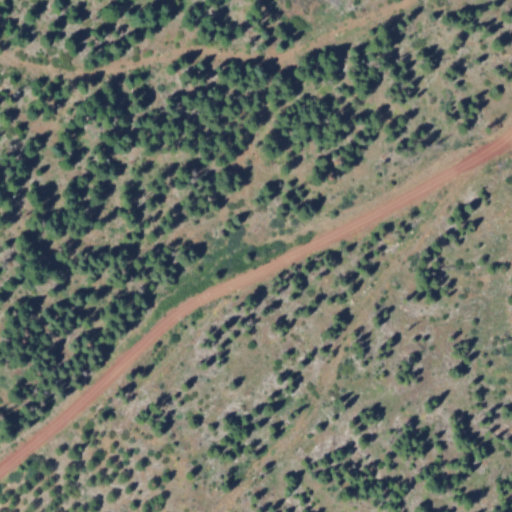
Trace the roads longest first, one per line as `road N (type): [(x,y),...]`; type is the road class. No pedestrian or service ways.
road 1 (track): [(511,135),(421,191),(184,308),(94,403),(0,478)]
road 2 (track): [(210,511),(273,453),(326,385),(339,347),(465,164)]
